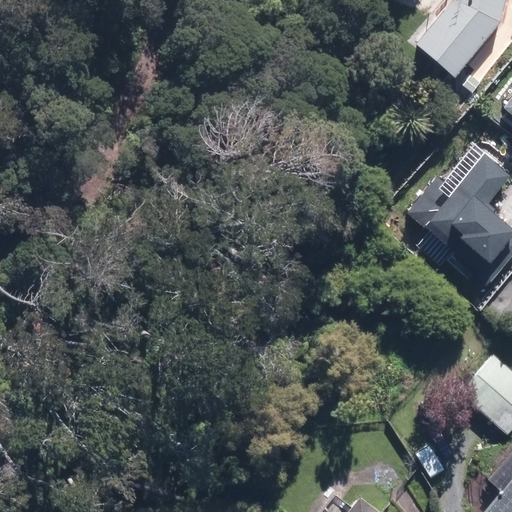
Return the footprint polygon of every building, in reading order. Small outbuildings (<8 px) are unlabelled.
[(452,0),(415,46),(455,78),(501,22),(505,0),(452,0)] [(462,86),(472,93),(480,83),(470,75),(462,86)] [(510,175),(483,153),(453,190),(436,177),(408,211),(458,252),(450,261),(485,289),(511,255),(511,239),(510,238),(511,235),(511,229),(484,207),(510,175)] [(460,393),(508,435),(511,430),(511,369),(495,354),(460,393)] [(485,511),(511,511),(511,452),(489,480),(503,491),(485,511)] [(354,511),(386,511),(366,496),(354,511)]
